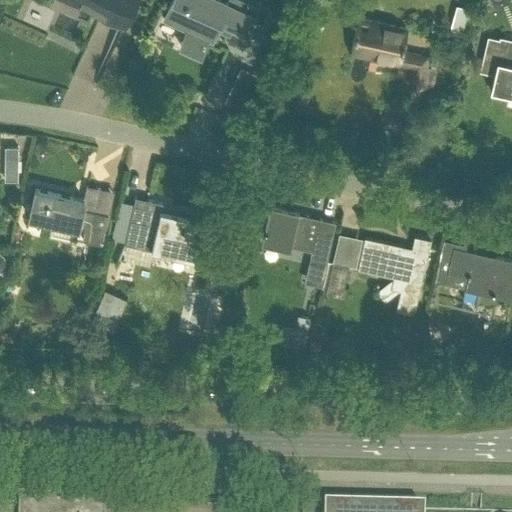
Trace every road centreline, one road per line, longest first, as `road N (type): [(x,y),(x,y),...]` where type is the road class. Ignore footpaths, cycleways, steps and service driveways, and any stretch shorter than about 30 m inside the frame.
road 1 (residential): [(0,112),(159,140),(511,222)]
road 2 (tertiary): [(511,408),(0,387)]
road 3 (tertiary): [(0,435),(511,454)]
